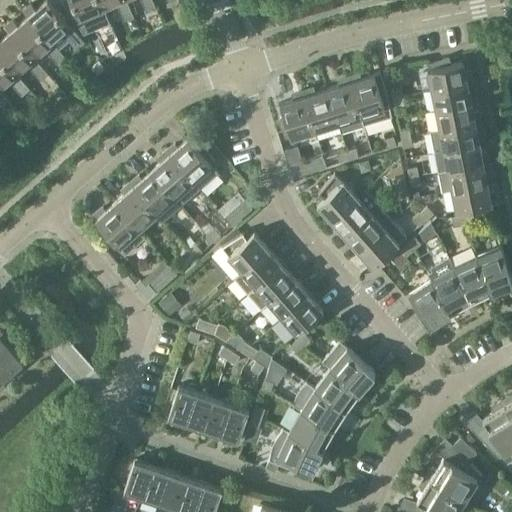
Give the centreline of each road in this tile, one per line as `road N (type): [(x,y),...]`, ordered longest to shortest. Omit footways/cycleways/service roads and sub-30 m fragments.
road 1 (residential): [(445,397),(276,193),(237,70)]
road 2 (residential): [(81,511),(144,320),(45,206)]
road 3 (residential): [(237,70),(511,3)]
road 4 (residential): [(45,206),(143,115),(237,70)]
road 5 (residential): [(369,511),(406,439),(445,397)]
